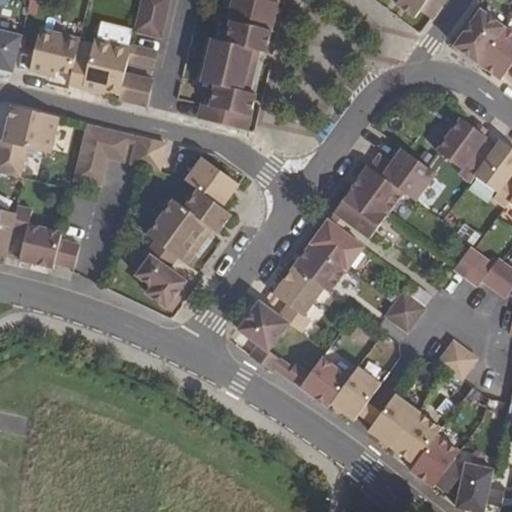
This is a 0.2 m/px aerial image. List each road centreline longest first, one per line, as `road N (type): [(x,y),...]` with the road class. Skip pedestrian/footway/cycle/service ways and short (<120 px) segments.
road 1 (residential): [(0,93),(235,153),(299,197)]
road 2 (residential): [(188,353),(290,411),(427,511)]
road 3 (residential): [(0,287),(188,353)]
road 4 (residential): [(188,353),(299,197)]
road 5 (residential): [(299,197),(381,88),(414,73)]
